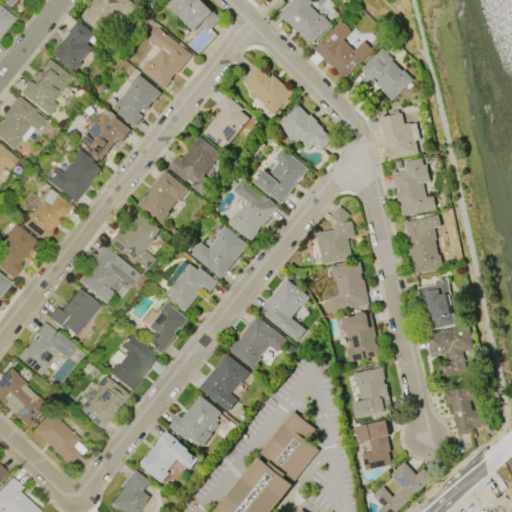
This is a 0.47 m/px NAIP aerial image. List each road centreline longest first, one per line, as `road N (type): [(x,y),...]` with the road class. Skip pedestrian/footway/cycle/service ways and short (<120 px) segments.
road 1 (residential): [(360,152),(76,505),(0,434)]
road 2 (residential): [(422,439),(358,129),(226,0)]
road 3 (residential): [(0,338),(253,24)]
